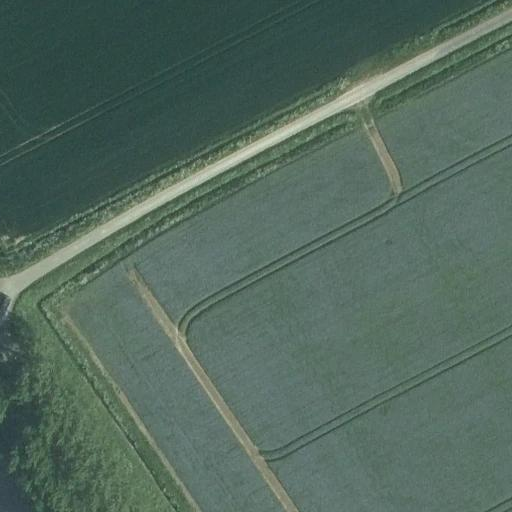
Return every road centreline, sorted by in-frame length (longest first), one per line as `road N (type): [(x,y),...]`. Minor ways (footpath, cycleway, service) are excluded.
road 1 (unclassified): [(0,289),(115,219),(511,12)]
road 2 (unclassified): [(115,511),(0,339)]
